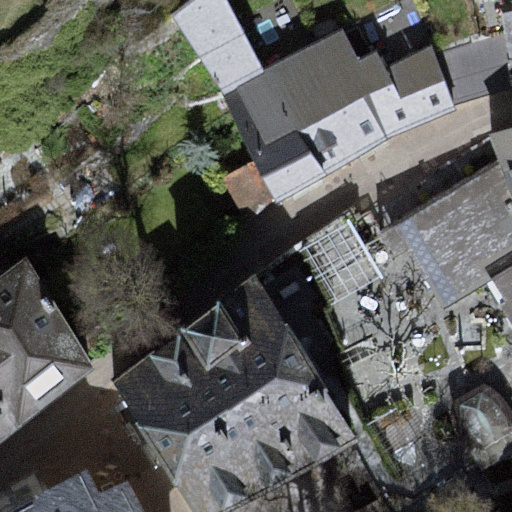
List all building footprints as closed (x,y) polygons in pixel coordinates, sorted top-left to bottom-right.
[(256,159),(276,199),(387,138),(455,110),(453,104),(511,87),(511,78),(511,72),(505,33),(434,55),(431,46),(387,70),(376,49),(357,59),(342,28),(265,69),(226,0),(190,0),(171,14),(223,96),(256,159)] [(511,11),(503,13),(505,33),(511,72),(511,71),(511,11)] [(511,127),(489,134),(496,164),(511,197),(511,127)] [(276,199),(256,159),(222,179),(248,222),(276,199)] [(511,197),(496,164),(381,233),(393,251),(402,245),(443,308),(490,279),(484,267),(511,249),(511,197)] [(350,203),(300,231),(330,285),(380,257),(350,203)] [(511,249),(484,267),(490,279),(511,320),(511,249)] [(0,441),(94,370),(26,258),(0,276),(0,441)] [(233,511),(359,442),(255,274),(114,382),(195,511),(233,511)] [(72,471),(1,511),(134,511),(116,487),(80,503),(72,471)]
